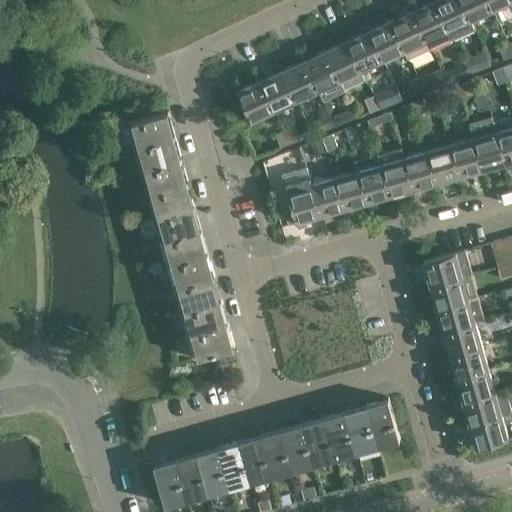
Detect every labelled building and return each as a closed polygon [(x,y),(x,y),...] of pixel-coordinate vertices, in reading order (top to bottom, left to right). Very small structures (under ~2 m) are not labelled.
[(452,40),(434,0),(424,0),(426,4),(413,10),(431,50),(452,40)] [(470,21),(460,0),(434,0),(452,40),(475,30),(470,21)] [(492,11),(486,0),(460,0),(470,21),(492,11)] [(511,2),(511,0),(486,0),(492,11),(511,2)] [(431,50),(413,10),(412,10),(411,6),(403,10),(405,13),(391,20),(405,51),(409,60),(431,50)] [(405,51),(391,20),(370,29),(383,61),(405,51)] [(383,61),(370,29),(368,26),(360,29),(362,33),(347,40),(362,70),(383,61)] [(362,70),(347,40),(325,50),(340,80),(345,89),(366,79),(362,70)] [(511,55),(506,43),(499,46),(504,59),(511,55)] [(340,80),(325,50),(303,60),(317,91),(340,80)] [(463,60),(464,64),(468,75),(488,67),(482,52),(463,60)] [(317,91),(303,60),(281,70),(295,101),(317,91)] [(511,62),(501,67),(506,81),(511,78),(511,62)] [(468,75),(464,64),(443,72),(447,83),(468,75)] [(295,101),(281,70),(279,66),(271,69),(273,74),(259,80),(274,110),(295,101)] [(506,81),(501,67),(493,70),(498,84),(506,81)] [(429,73),(417,78),(423,91),(434,86),(429,73)] [(423,91),(417,78),(409,81),(414,94),(423,91)] [(274,110),(259,80),(239,89),(238,89),(252,121),(253,120),(274,110)] [(467,81),(457,85),(462,98),(472,94),(467,81)] [(462,98),(457,85),(447,88),(452,102),(462,98)] [(396,86),(373,95),(379,108),(401,100),(396,86)] [(379,108),(373,95),(364,99),(369,112),(379,108)] [(422,98),(411,103),(416,116),(427,111),(422,98)] [(416,116),(411,103),(403,106),(408,119),(416,116)] [(340,108),(327,113),(333,126),(345,122),(340,108)] [(127,123),(134,147),(172,137),(175,136),(171,119),(168,120),(166,113),(169,112),(168,111),(127,123)] [(333,126),(327,113),(320,116),(325,129),(333,126)] [(377,116),(366,120),(371,134),(382,129),(377,116)] [(511,161),(511,116),(494,121),(496,131),(505,163),(511,161)] [(371,134),(366,120),(358,123),(363,137),(371,134)] [(295,126),(283,131),(289,143),(300,139),(295,126)] [(289,143),(283,131),(275,134),(280,147),(289,143)] [(505,163),(496,131),(473,137),(482,170),(505,163)] [(333,133),(321,138),(327,151),(338,147),(333,133)] [(174,143),(172,137),(134,147),(141,171),(179,161),(179,160),(182,159),(177,143),(174,143)] [(482,170),(473,137),(449,144),(458,176),(482,170)] [(327,151),(321,138),(313,141),(318,154),(327,151)] [(458,176),(449,144),(426,151),(435,183),(458,176)] [(304,160),(299,147),(289,150),(295,164),(304,160)] [(412,189),(403,157),(404,157),(401,148),(378,154),(377,154),(388,196),(390,195),(391,199),(399,197),(398,193),(412,189)] [(426,151),(404,157),(403,157),(412,189),(435,183),(426,151)] [(388,196),(377,154),(355,161),(357,170),(366,202),(368,206),(376,204),(375,200),(388,196)] [(181,167),(179,161),(141,171),(147,194),(185,183),(188,182),(184,166),(181,167)] [(366,202),(357,170),(334,176),(343,209),(344,213),(353,210),(352,206),(366,202)] [(343,209),(334,176),(310,183),(319,215),(343,209)] [(187,190),(185,183),(147,194),(154,218),(195,206),(190,189),(187,190)] [(319,215),(310,183),(288,189),(287,189),(296,222),(297,222),(319,215)] [(195,207),(195,206),(154,218),(161,241),(199,231),(202,230),(197,214),(194,214),(192,207),(195,207)] [(201,238),(199,231),(161,241),(168,265),(205,254),(208,253),(204,237),(201,238)] [(511,235),(501,239),(507,259),(509,267),(511,266),(511,235)] [(507,259),(501,239),(491,242),(497,262),(507,259)] [(424,261),(426,269),(430,285),(463,275),(472,273),(465,249),(423,261),(423,262),(424,261)] [(207,261),(205,254),(168,265),(174,288),(215,276),(210,260),(207,261)] [(509,267),(507,259),(497,262),(499,270),(509,267)] [(511,274),(511,266),(509,267),(499,270),(501,278),(511,274)] [(470,299),(463,275),(430,285),(437,308),(470,299)] [(215,277),(215,276),(174,288),(181,312),(219,301),(221,300),(217,284),(214,285),(212,277),(215,277)] [(479,296),(470,299),(437,308),(444,331),(476,322),(486,320),(479,296)] [(221,308),(219,301),(181,312),(187,335),(225,324),(228,323),(223,307),(221,308)] [(482,345),(476,322),(444,331),(450,354),(482,345)] [(227,331),(225,324),(187,335),(194,358),(235,347),(230,330),(227,331)] [(489,368),(482,345),(450,354),(456,377),(489,368)] [(495,392),(489,368),(456,377),(463,401),(495,392)] [(511,410),(506,389),(495,392),(463,401),(470,423),(502,414),(511,411),(511,410)] [(367,403),(378,442),(398,436),(399,438),(400,438),(389,397),(387,398),(388,399),(368,404),(367,403)] [(378,442),(367,403),(366,403),(367,405),(347,410),(346,409),(357,448),(378,442)] [(357,448),(346,409),(345,409),(345,411),(325,416),(325,415),(324,415),(335,454),(357,448)] [(508,438),(502,414),(470,423),(476,447),(476,448),(509,438),(509,437),(508,438)] [(335,454),(324,415),(324,417),(304,422),(304,421),(303,421),(314,460),(335,454)] [(314,460),(303,421),(303,423),(283,428),(283,427),(282,427),(293,466),(314,460)] [(293,466),(282,427),(282,429),(262,434),(262,433),(261,433),(272,472),(293,466)] [(272,472),(261,433),(260,433),(261,435),(252,437),(241,440),(240,439),(251,478),(272,472)] [(251,478),(240,439),(239,439),(239,441),(220,446),(219,445),(230,484),(251,478)] [(230,484),(219,445),(218,445),(218,446),(210,449),(198,452),(198,451),(197,451),(208,490),(230,484)] [(208,490),(197,451),(197,452),(177,458),(177,457),(176,457),(187,496),(208,490)] [(187,496),(176,457),(176,458),(168,461),(156,464),(156,463),(154,463),(166,504),(167,504),(167,502),(187,496)] [(312,486),(302,489),(304,498),(315,495),(312,486)] [(289,494),(278,497),(281,507),(292,504),(289,494)] [(269,499),(258,502),(260,511),(271,508),(269,499)]
